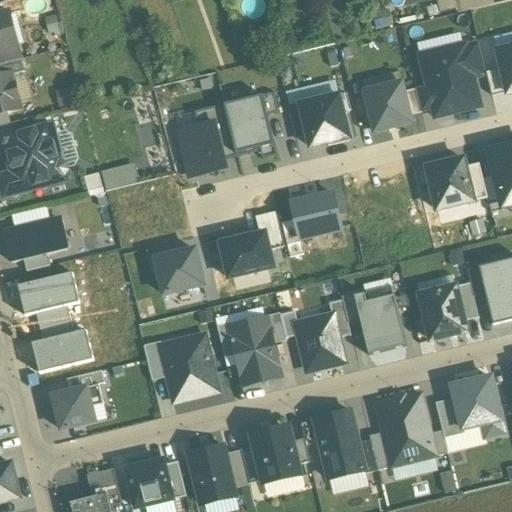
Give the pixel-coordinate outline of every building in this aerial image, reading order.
[(495,3),(494,0),(436,0),(441,16),(495,3)] [(0,53),(14,50),(13,48),(4,15),(0,16),(0,53)] [(478,43),(466,46),(474,81),(487,78),(486,74),(478,43)] [(481,108),(474,81),(466,46),(420,57),(428,88),(434,111),(435,119),(481,108)] [(14,50),(0,53),(0,66),(23,60),(19,47),(13,48),(14,50)] [(501,71),(507,94),(507,95),(511,94),(511,49),(497,53),(501,71)] [(501,71),(486,74),(487,78),(491,97),(507,94),(501,71)] [(13,75),(0,78),(0,115),(22,110),(13,75)] [(373,134),(412,125),(410,117),(404,94),(401,84),(363,94),(373,134)] [(434,111),(428,88),(416,91),(421,114),(434,111)] [(421,114),(416,91),(404,94),(410,117),(421,114)] [(275,95),(264,98),(268,118),(280,115),(275,95)] [(346,96),(289,110),(296,140),(308,138),(311,149),(349,140),(343,114),(350,111),(346,96)] [(276,150),(268,118),(264,98),(224,107),(237,160),(276,150)] [(237,160),(224,107),(194,114),(198,130),(216,126),(225,163),(237,160)] [(24,122),(0,128),(0,148),(1,152),(8,150),(30,144),(27,133),(24,122)] [(225,163),(216,126),(198,130),(179,135),(190,179),(226,171),(225,163)] [(53,127),(27,133),(30,144),(8,150),(14,175),(0,178),(5,198),(67,181),(66,177),(68,172),(67,165),(62,163),(53,127)] [(511,147),(489,153),(503,210),(511,207),(511,147)] [(438,213),(474,204),(465,169),(463,161),(427,170),(438,213)] [(107,191),(140,183),(136,165),(103,172),(107,191)] [(488,200),(479,166),(465,169),(474,204),(488,200)] [(93,194),(106,191),(102,174),(89,177),(93,194)] [(293,222),(298,241),(340,231),(331,192),(288,203),(293,222)] [(270,252),(285,249),(280,225),(277,214),(256,219),(260,236),(266,235),(270,252)] [(298,241),(293,222),(280,225),(285,249),(288,259),(301,256),(298,241)] [(5,236),(13,266),(24,263),(48,257),(67,252),(60,223),(5,236)] [(222,245),(230,281),(274,271),(270,252),(266,235),(260,236),(222,245)] [(196,252),(156,261),(165,297),(204,288),(196,252)] [(48,257),(24,263),(27,274),(51,268),(48,257)] [(485,296),(493,327),(511,322),(511,261),(479,270),(485,296)] [(474,299),(485,296),(479,270),(468,273),(474,299)] [(19,288),(26,318),(37,316),(68,308),(80,305),(73,275),(19,288)] [(470,285),(457,289),(465,324),(479,320),(470,285)] [(457,289),(420,298),(431,343),(468,333),(465,324),(457,289)] [(354,299),(360,323),(368,357),(407,348),(399,311),(410,309),(407,298),(395,300),(393,290),(354,299)] [(360,323),(354,299),(354,295),(342,298),(343,303),(348,326),(360,323)] [(335,318),(340,340),(351,337),(348,326),(343,303),(330,306),(333,318),(335,318)] [(40,330),(71,323),(68,308),(37,316),(40,330)] [(281,318),(286,341),(298,338),(296,327),(298,326),(295,314),(281,318)] [(286,341),(281,318),(280,317),(267,320),(268,323),(273,346),(287,342),(286,341)] [(296,327),(307,373),(346,364),(340,340),(335,318),(333,318),(298,326),(296,327)] [(245,388),(282,379),(273,346),(268,323),(267,321),(231,330),(237,357),(245,388)] [(40,330),(43,343),(74,335),(71,323),(40,330)] [(225,360),(237,357),(231,330),(230,326),(217,330),(225,360)] [(33,345),(40,375),(94,362),(87,332),(74,335),(43,343),(33,345)] [(161,350),(174,405),(220,394),(206,339),(161,350)] [(145,348),(154,384),(167,380),(159,345),(145,348)] [(68,383),(71,394),(99,387),(106,385),(103,374),(68,383)] [(453,390),(457,402),(465,433),(483,428),(487,440),(506,435),(491,380),(453,390)] [(53,398),(62,432),(96,424),(93,409),(104,407),(99,387),(71,394),(53,398)] [(383,434),(391,469),(436,458),(429,432),(421,397),(376,408),(383,434)] [(445,440),(465,434),(457,402),(436,407),(445,440)] [(320,444),(330,482),(366,473),(359,445),(351,414),(315,423),(320,444)] [(306,447),(320,444),(315,423),(301,426),(306,447)] [(429,432),(436,458),(447,455),(441,429),(429,432)] [(289,430),(250,439),(253,451),(263,489),(301,479),(298,466),(292,443),(289,430)] [(371,442),(378,472),(391,469),(383,434),(369,437),(371,442)] [(304,440),(292,443),(298,466),(309,463),(304,440)] [(359,445),(366,473),(367,475),(378,472),(371,442),(359,445)] [(224,448),(190,456),(202,508),(237,500),(234,490),(227,457),(224,448)] [(253,451),(242,453),(249,487),(261,484),(253,451)] [(227,457),(234,490),(249,487),(242,453),(227,457)] [(165,463),(128,472),(137,511),(174,502),(166,467),(165,463)] [(178,464),(166,467),(174,502),(187,499),(178,464)] [(0,505),(21,501),(12,466),(0,468),(0,505)] [(90,477),(95,498),(108,495),(111,509),(123,506),(114,471),(90,477)] [(72,511),(111,511),(111,509),(108,495),(95,498),(71,504),(72,511)]
